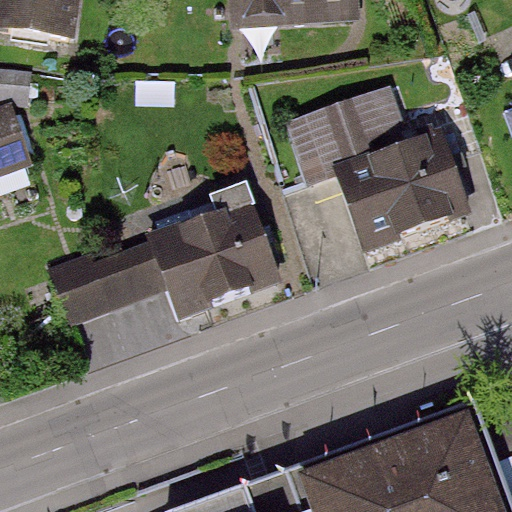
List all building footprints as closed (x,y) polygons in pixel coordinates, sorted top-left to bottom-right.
[(75,0),(0,0),(0,37),(69,47),(75,0)] [(355,0),(224,0),(227,41),(357,34),(355,0)] [(402,73),(286,114),(312,186),(325,177),(356,266),(479,223),(445,127),(424,135),(402,73)] [(511,85),(502,90),(511,116),(511,85)] [(0,175),(42,159),(23,109),(0,118),(0,175)] [(283,285),(243,180),(199,197),(203,207),(165,222),(169,234),(44,281),(64,334),(152,301),(163,330),(283,285)] [(507,511),(467,403),(171,511),(507,511)]
